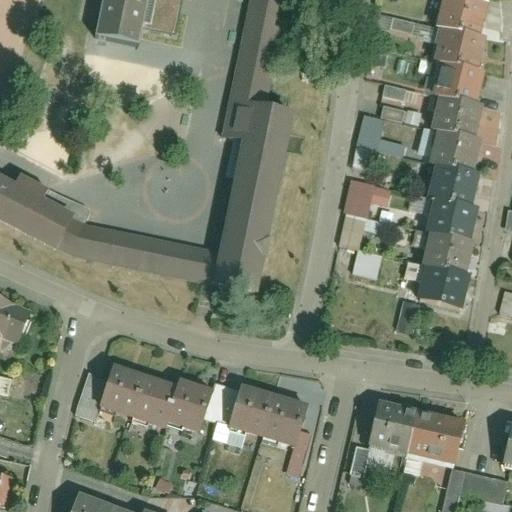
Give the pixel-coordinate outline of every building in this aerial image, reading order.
[(286,0),(284,0),(249,0),(220,143),(235,146),(215,248),(68,218),(0,182),(0,228),(49,254),(261,296),(298,112),(265,105),(286,0)] [(104,0),(95,46),(135,54),(146,0),(104,0)] [(470,230),(478,1),(448,1),(428,300),(456,300),(470,230)] [(381,100),(414,105),(416,94),(383,89),(381,100)] [(377,153),(379,122),(357,121),(354,170),(363,170),(364,152),(377,153)] [(378,143),(376,154),(401,158),(403,147),(378,143)] [(349,182),(336,246),(358,250),(362,232),(384,236),(386,226),(366,222),(369,207),(386,210),(390,191),(349,182)] [(511,235),(511,257),(511,264),(511,212),(507,212),(503,234),(511,235)] [(511,296),(503,294),(498,316),(511,319),(511,296)] [(33,315),(0,298),(0,359),(8,364),(33,315)] [(211,424),(299,448),(309,408),(246,392),(245,398),(164,377),(163,382),(97,365),(84,416),(141,431),(144,421),(207,438),(211,424)] [(465,468),(473,429),(371,407),(362,446),(465,468)] [(0,510),(4,511),(7,511),(18,472),(0,467),(0,510)] [(489,511),(494,511),(500,483),(440,472),(435,502),(489,511)] [(128,511),(78,497),(73,511),(128,511)]
